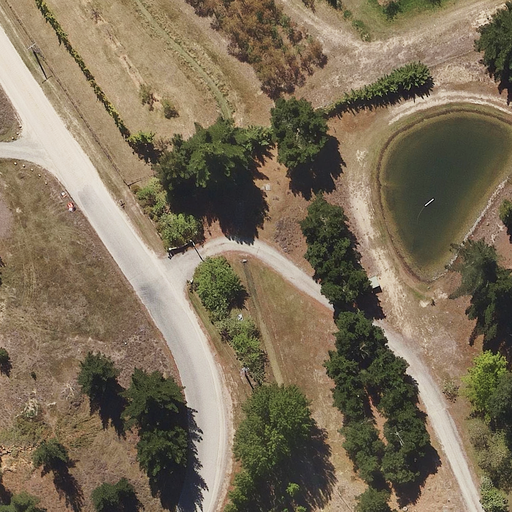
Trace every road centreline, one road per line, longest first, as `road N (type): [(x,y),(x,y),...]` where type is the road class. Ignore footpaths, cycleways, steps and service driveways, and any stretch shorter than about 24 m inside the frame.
road 1 (unclassified): [(0,50),(178,334),(199,387),(186,511)]
road 2 (track): [(421,389),(391,271),(352,184),(357,150),(375,125),(417,104),(465,94),(511,109)]
